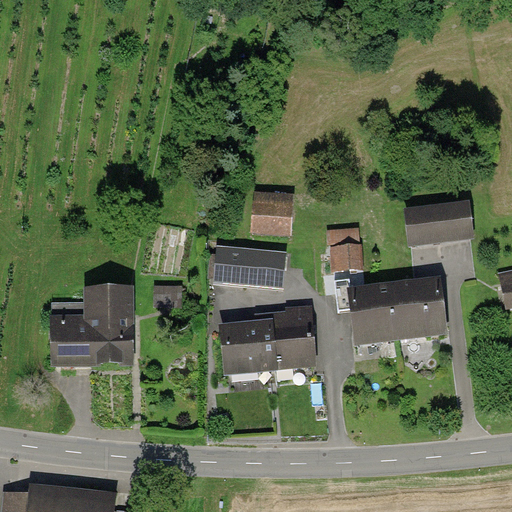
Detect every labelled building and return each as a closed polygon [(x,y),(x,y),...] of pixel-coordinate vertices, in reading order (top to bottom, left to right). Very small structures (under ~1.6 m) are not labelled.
[(300,205),(264,200),(259,236),(295,241),(300,205)] [(487,209),(422,215),(425,249),(490,243),(487,209)] [(369,270),(369,227),(334,227),(333,269),(369,270)] [(294,259),(228,249),(224,281),(289,290),(294,259)] [(459,285),(364,294),(369,348),(464,339),(459,285)] [(159,308),(186,308),(186,286),(159,286),(159,308)] [(92,311),(56,311),(57,367),(133,366),(132,289),(92,289),(92,311)] [(288,327),(234,332),(238,374),(330,366),(325,312),(287,315),(288,327)] [(44,498),(14,495),(12,511),(127,511),(129,498),(45,489),(44,498)]
